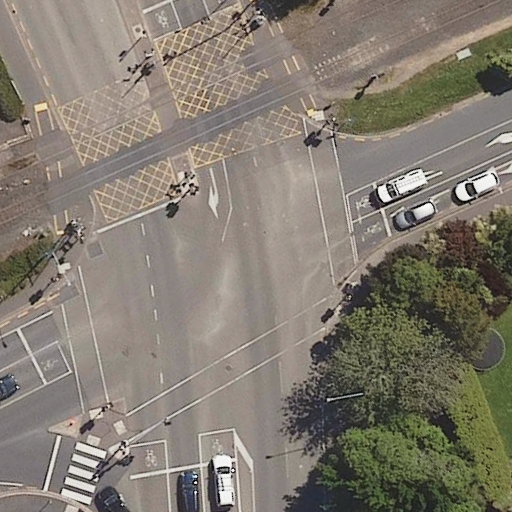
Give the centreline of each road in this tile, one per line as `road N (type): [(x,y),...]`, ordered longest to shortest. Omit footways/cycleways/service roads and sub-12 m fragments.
road 1 (primary): [(153,314),(98,124),(51,0)]
road 2 (tertiary): [(250,254),(331,200),(511,120)]
road 3 (primary): [(189,0),(235,121),(250,254)]
road 4 (unclassified): [(153,314),(0,404)]
road 5 (primary): [(250,254),(226,416)]
road 6 (primary): [(139,511),(82,470),(0,451)]
road 7 (primary): [(226,416),(153,314)]
